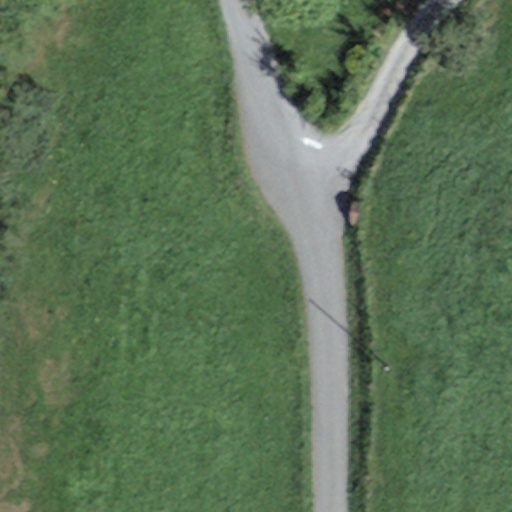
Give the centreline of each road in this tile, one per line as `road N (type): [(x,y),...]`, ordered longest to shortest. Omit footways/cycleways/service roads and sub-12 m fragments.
road 1 (unclassified): [(237,0),(323,255),(330,511)]
road 2 (track): [(297,180),(341,157),(365,131),(403,53),(449,0)]
